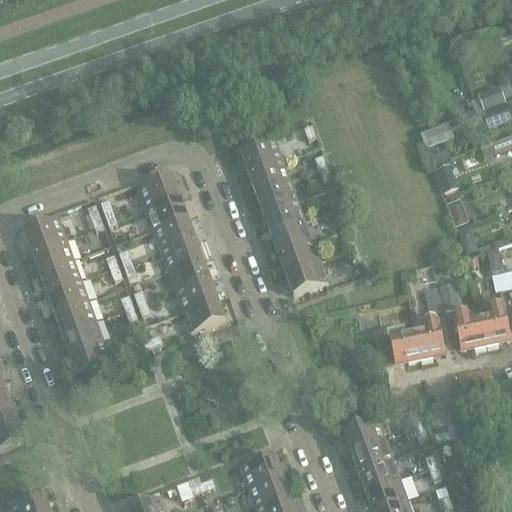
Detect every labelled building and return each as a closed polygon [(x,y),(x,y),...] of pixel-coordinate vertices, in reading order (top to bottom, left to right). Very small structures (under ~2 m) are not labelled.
[(504,105),(500,92),(483,98),(488,111),(504,105)] [(488,130),(511,122),(505,107),(483,115),(488,130)] [(309,145),(317,142),(313,130),(305,133),(309,145)] [(497,158),(511,152),(511,140),(493,148),(497,158)] [(241,157),(249,178),(283,165),(275,144),(241,157)] [(324,160),(316,163),(320,175),(328,172),(324,160)] [(283,165),(249,178),(256,198),(291,186),(283,165)] [(328,172),(320,175),(324,187),(333,184),(328,172)] [(138,194),(146,216),(181,203),(173,182),(138,194)] [(291,186),(256,198),(264,218),(298,206),(291,186)] [(339,200),(331,203),(335,215),(343,212),(339,200)] [(181,203),(146,216),(154,236),(188,223),(181,203)] [(109,205),(101,208),(105,220),(114,217),(109,205)] [(298,206),(264,218),(271,239),(306,226),(298,206)] [(96,210),(88,213),(93,225),(101,222),(96,210)] [(343,212),(335,215),(339,227),(347,224),(343,212)] [(114,217),(105,220),(110,232),(118,229),(114,217)] [(101,222),(93,225),(97,236),(105,233),(101,222)] [(188,223),(154,236),(161,256),(195,244),(188,223)] [(25,236),(32,257),(67,245),(59,224),(25,236)] [(306,226),(271,239),(279,259),(313,246),(306,226)] [(354,241),(345,244),(350,256),(358,253),(354,241)] [(195,244),(161,256),(169,276),(203,264),(195,244)] [(67,245),(32,257),(40,278),(74,265),(67,245)] [(313,246),(279,259),(286,279),(320,267),(313,246)] [(358,253),(350,256),(354,268),(362,265),(358,253)] [(128,255),(119,258),(124,270),(132,267),(128,255)] [(115,260),(107,263),(111,275),(119,272),(115,260)] [(203,264),(169,276),(176,297),(210,284),(203,264)] [(74,265),(40,278),(47,298),(82,285),(74,265)] [(132,267),(124,270),(128,282),(136,279),(132,267)] [(320,267),(286,279),(294,301),(328,288),(320,267)] [(119,272),(111,275),(115,287),(124,283),(119,272)] [(511,275),(493,280),(496,297),(511,293),(511,275)] [(210,284),(176,297),(183,317),(218,304),(210,284)] [(82,285),(47,298),(55,318),(89,306),(82,285)] [(455,290),(439,294),(444,316),(460,312),(455,290)] [(430,319),(444,316),(439,294),(425,297),(430,319)] [(143,296),(134,299),(139,310),(147,307),(143,296)] [(130,300),(121,303),(126,315),(134,312),(130,300)] [(218,304),(183,317),(191,338),(226,326),(218,304)] [(89,306),(55,318),(62,339),(97,326),(89,306)] [(147,307),(139,310),(143,322),(151,319),(147,307)] [(490,317),(480,319),(487,351),(499,348),(498,344),(511,342),(504,309),(489,312),(490,317)] [(134,312),(126,315),(130,327),(138,324),(134,312)] [(469,316),(454,319),(461,352),(474,349),(474,353),(487,351),(480,319),(470,321),(469,316)] [(424,331),(414,333),(421,365),(433,362),(432,358),(445,355),(438,323),(423,326),(424,331)] [(97,326),(62,339),(70,359),(104,346),(97,326)] [(403,330),(388,333),(395,366),(408,363),(409,367),(421,365),(414,333),(405,335),(403,330)] [(160,340),(151,344),(149,345),(152,353),(163,349),(160,340)] [(140,357),(152,353),(149,345),(137,349),(140,357)] [(104,346),(70,359),(78,380),(112,368),(104,346)] [(2,385),(0,385),(0,408),(9,405),(2,385)] [(390,396),(351,406),(354,417),(354,418),(393,408),(391,403),(390,396)] [(451,422),(464,419),(460,396),(447,398),(451,422)] [(9,405),(0,408),(0,431),(17,425),(9,405)] [(419,419),(411,422),(415,433),(423,430),(419,419)] [(343,435),(351,457),(386,444),(378,423),(343,435)] [(17,425),(0,431),(0,455),(24,447),(17,425)] [(423,430),(415,433),(419,445),(428,442),(423,430)] [(386,444),(351,457),(359,477),(393,464),(386,444)] [(434,459),(426,462),(430,474),(438,471),(434,459)] [(241,473),(249,494),(283,482),(275,461),(241,473)] [(393,464),(359,477),(366,497),(401,485),(393,464)] [(438,471),(430,474),(434,486),(442,483),(438,471)] [(283,482),(249,494),(255,511),(263,511),(290,502),(283,482)] [(213,483),(201,488),(204,496),(216,492),(213,483)] [(401,485),(366,497),(371,511),(388,511),(408,505),(401,485)] [(192,500),(204,496),(201,488),(189,492),(192,500)] [(10,511),(48,511),(44,500),(10,511)] [(443,511),(453,511),(449,501),(441,504),(443,511)] [(134,511),(164,511),(161,502),(134,511)] [(294,511),(290,502),(263,511),(294,511)]
